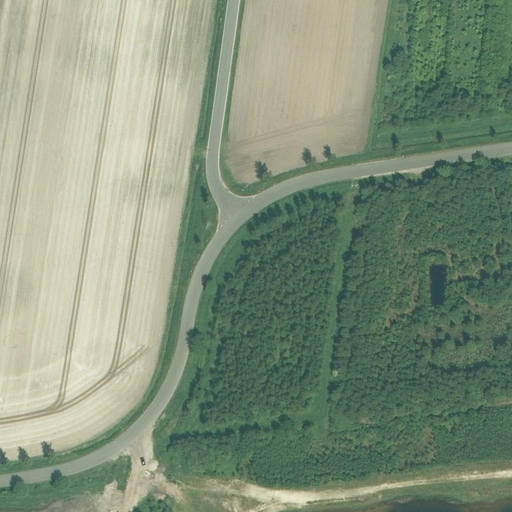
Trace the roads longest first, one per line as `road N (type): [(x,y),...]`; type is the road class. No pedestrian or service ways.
road 1 (track): [(511,479),(339,497),(185,487),(151,475),(129,442)]
road 2 (unclassified): [(240,217),(203,263),(173,365),(129,442),(78,465),(0,481)]
road 3 (unclassified): [(511,148),(334,174),(293,185),(240,217)]
road 4 (unclassified): [(233,0),(213,176),(222,201),(240,217)]
